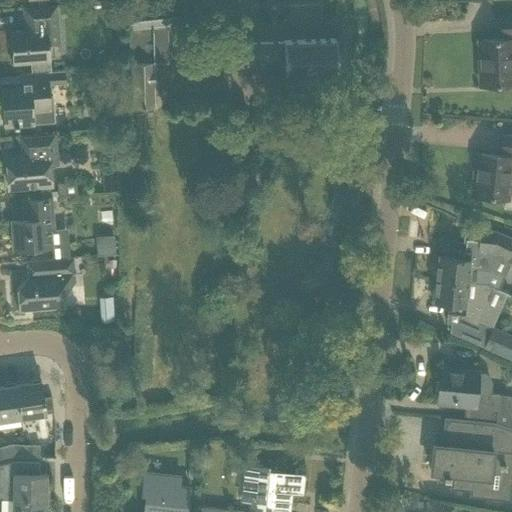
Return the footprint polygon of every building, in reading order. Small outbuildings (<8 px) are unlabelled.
[(216,23),(213,1),(128,9),(131,113),(142,113),(142,108),(156,107),(154,64),(168,64),(167,28),(216,23)] [(55,6),(43,7),(23,8),(25,30),(9,31),(12,63),(49,60),(48,44),(58,43),(55,6)] [(503,39),(498,39),(478,40),(480,85),(511,84),(511,18),(501,19),(501,36),(503,36),(503,39)] [(335,39),(315,40),(283,41),(283,42),(245,43),(246,65),(283,64),(284,75),(337,72),(335,39)] [(52,95),(50,95),(48,72),(19,75),(20,87),(0,88),(0,92),(3,126),(13,125),(13,127),(18,127),(18,125),(54,122),(52,95)] [(167,133),(166,113),(154,113),(155,134),(167,133)] [(54,134),(40,135),(20,137),(21,155),(5,156),(8,188),(51,184),(49,165),(56,164),(54,134)] [(500,156),(496,156),(476,154),(475,168),(477,168),(474,195),(504,198),(503,207),(511,207),(511,136),(502,136),(500,152),(501,152),(500,156)] [(58,196),(77,195),(76,181),(57,183),(58,196)] [(51,196),(41,197),(22,199),(23,219),(10,220),(13,250),(52,246),(51,230),(54,230),(51,196)] [(435,263),(434,279),(467,282),(468,269),(486,271),(503,277),(509,262),(495,255),(497,252),(507,257),(511,246),(511,239),(498,232),(480,230),(464,228),(463,244),(465,244),(464,250),(452,249),(451,257),(438,255),(437,263),(435,263)] [(27,276),(16,289),(18,311),(65,308),(64,294),(76,281),(75,272),(74,261),(49,263),(49,274),(28,275),(28,274),(27,275),(27,276)] [(485,305),(480,302),(488,283),(467,282),(434,279),(432,295),(434,295),(433,303),(447,304),(446,312),(447,312),(446,322),(450,323),(449,332),(483,347),(511,359),(511,335),(491,327),(489,331),(476,325),(485,305)] [(112,308),(100,309),(101,318),(101,321),(113,320),(113,317),(112,308)] [(480,375),(475,375),(475,371),(440,368),(437,402),(465,405),(464,418),(463,420),(494,423),(494,421),(496,396),(491,396),(492,385),(490,380),(487,377),(484,375),(480,375)] [(40,380),(15,384),(20,418),(26,417),(53,412),(51,396),(43,397),(40,380)] [(0,420),(20,418),(15,384),(0,386),(0,420)] [(511,428),(496,422),(494,421),(494,423),(463,420),(464,418),(446,416),(446,418),(448,418),(445,450),(433,449),(430,471),(440,472),(440,477),(452,478),(451,486),(471,488),(470,494),(488,496),(491,465),(500,465),(500,463),(506,463),(507,453),(511,453),(511,428)] [(24,455),(24,444),(13,444),(0,446),(0,448),(2,457),(15,454),(24,455)] [(39,444),(24,444),(24,455),(39,456),(39,444)] [(301,492),(303,474),(300,474),(301,460),(296,459),(280,472),(267,470),(267,466),(244,464),(241,500),(251,501),(250,511),(252,511),(287,511),(290,491),(301,492)] [(0,464),(0,499),(1,500),(12,500),(46,500),(46,474),(38,474),(38,462),(18,462),(12,462),(0,464)] [(180,476),(164,474),(144,472),(141,495),(145,496),(143,511),(186,511),(189,488),(179,487),(180,476)] [(1,500),(0,511),(45,511),(46,500),(12,500),(1,500)]
